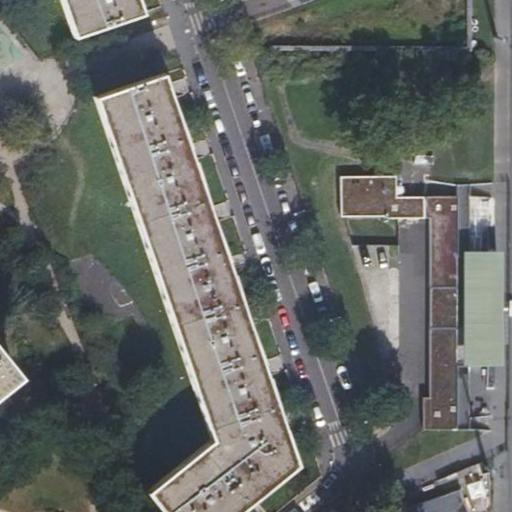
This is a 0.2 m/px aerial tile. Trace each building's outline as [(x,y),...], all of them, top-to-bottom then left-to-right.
[(62,0),(75,38),(143,15),(137,0),(62,0)] [(163,75),(96,98),(211,435),(146,490),(163,511),(233,511),(294,462),(238,296),(163,75)] [(340,214),(361,215),(382,215),(382,217),(430,218),(429,395),(422,396),(422,428),(467,429),(467,358),(494,358),(495,312),(495,302),(495,255),(468,255),(469,195),(395,194),(395,177),(340,176),(340,214)] [(507,312),(507,302),(495,302),(495,312),(507,312)] [(0,377),(11,369),(0,355),(0,377)] [(402,511),(468,511),(460,488),(401,509),(402,511)]
